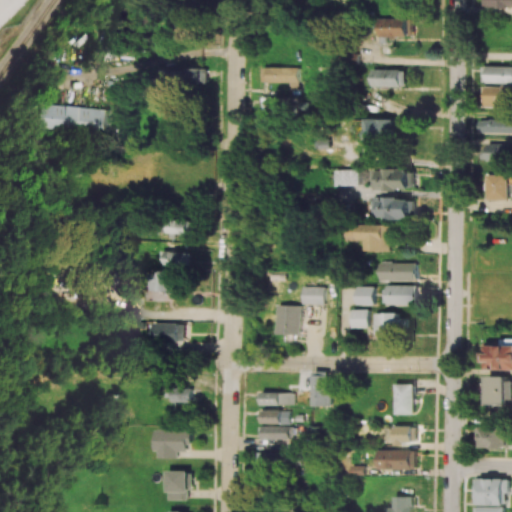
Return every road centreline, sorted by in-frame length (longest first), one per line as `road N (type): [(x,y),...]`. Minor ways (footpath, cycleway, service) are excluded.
road 1 (residential): [(234,0),(228,511)]
road 2 (residential): [(455,0),(451,511)]
road 3 (residential): [(453,363),(230,362)]
